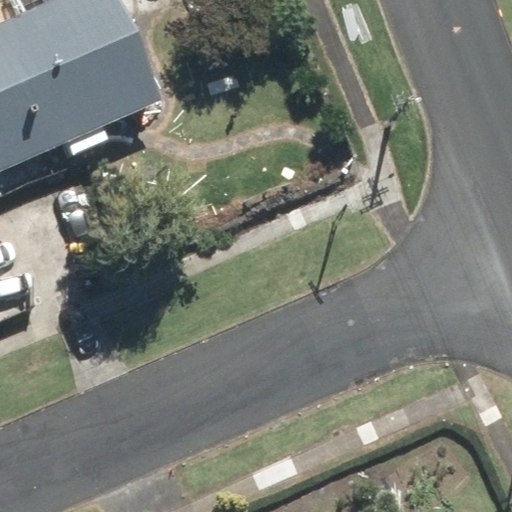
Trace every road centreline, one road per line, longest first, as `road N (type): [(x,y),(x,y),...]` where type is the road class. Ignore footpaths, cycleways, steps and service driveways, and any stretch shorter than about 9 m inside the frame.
road 1 (residential): [(0,484),(511,272)]
road 2 (residential): [(511,185),(445,0)]
